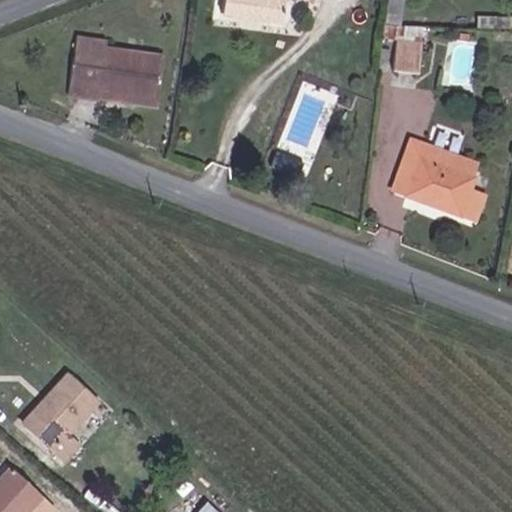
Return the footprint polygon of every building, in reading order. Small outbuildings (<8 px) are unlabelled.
[(283,0),(221,0),(219,16),(280,24),(283,0)] [(386,0),(383,25),(400,26),(403,0),(386,0)] [(511,29),(511,18),(421,17),(421,27),(424,27),(511,29)] [(423,42),(424,27),(421,27),(400,26),(383,25),(381,37),(396,39),(423,42)] [(98,93),(154,100),(160,57),(106,50),(107,41),(75,37),(68,96),(97,100),(97,98),(98,93)] [(417,75),(423,42),(396,39),(392,71),(417,75)] [(153,105),(154,100),(98,93),(97,98),(153,105)] [(419,165),(426,146),(411,141),(393,191),(405,196),(416,164),(419,165)] [(416,164),(405,196),(475,222),(484,197),(469,192),(479,166),(426,146),(419,165),(416,164)] [(51,405),(26,432),(62,465),(80,446),(69,436),(99,404),(68,375),(45,400),(51,405)] [(20,426),(26,432),(51,405),(45,400),(20,426)] [(9,467),(0,477),(0,511),(26,511),(41,497),(9,467)]
